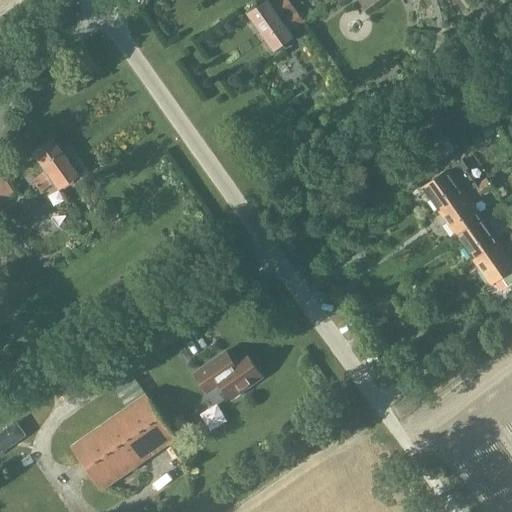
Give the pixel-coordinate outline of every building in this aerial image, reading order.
[(292,37),(288,32),(301,23),(285,0),(281,0),(271,8),(266,1),(247,15),(272,51),(292,37)] [(50,17),(44,21),(47,25),(53,21),(50,17)] [(440,132),(414,150),(428,170),(454,152),(440,132)] [(55,189),(74,175),(49,139),(30,153),(43,171),(29,181),(37,192),(51,182),(55,189)] [(439,213),(476,187),(459,163),(422,189),(422,190),(423,190),(439,213)] [(0,201),(13,193),(0,174),(0,201)] [(456,237),(480,219),(472,207),(494,192),(485,180),(476,187),(439,213),(456,237)] [(498,220),(508,213),(510,212),(503,202),(491,210),(498,220)] [(473,261),(497,243),(480,219),(456,237),(473,261)] [(497,243),(473,261),(489,284),(488,284),(489,285),(500,278),(507,287),(511,283),(511,257),(509,260),(497,243)] [(199,326),(178,336),(190,359),(211,349),(199,326)] [(261,377),(244,353),(230,362),(223,352),(192,373),(206,393),(218,384),(229,400),(261,377)] [(101,490),(175,438),(145,395),(71,448),(101,490)] [(120,511),(139,511),(133,502),(120,511)]
